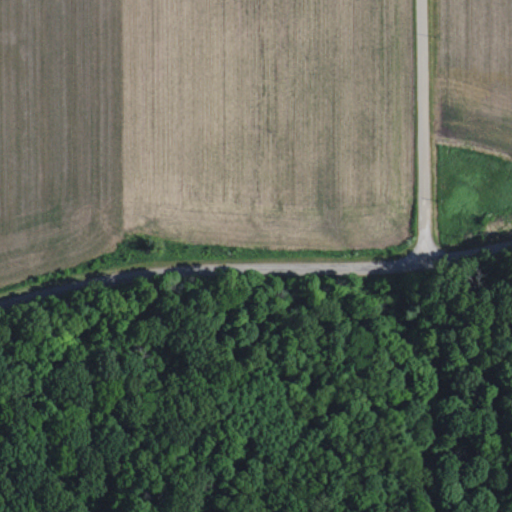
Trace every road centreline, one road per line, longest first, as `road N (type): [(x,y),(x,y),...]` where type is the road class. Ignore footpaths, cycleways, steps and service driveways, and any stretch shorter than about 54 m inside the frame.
road 1 (residential): [(0,305),(118,275),(423,261)]
road 2 (residential): [(423,261),(421,0)]
